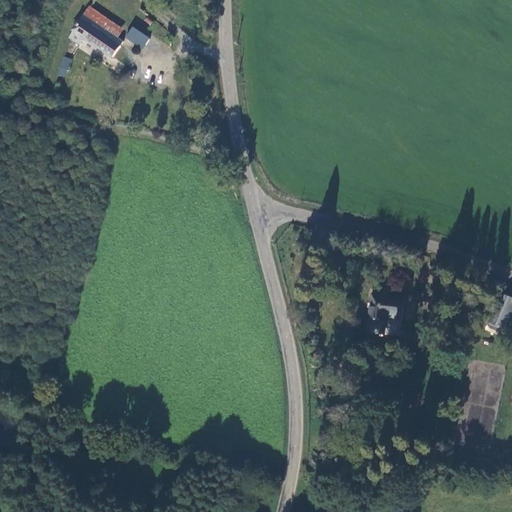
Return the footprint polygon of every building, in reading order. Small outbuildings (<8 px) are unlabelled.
[(90,7),(85,15),(117,37),(123,29),(90,7)] [(117,37),(85,15),(69,38),(79,45),(85,38),(114,58),(125,43),(117,37)] [(133,28),(125,39),(142,51),(150,40),(133,28)] [(57,75),(66,78),(72,59),(62,56),(57,75)] [(403,297),(371,292),(367,317),(385,320),(386,315),(400,317),(403,297)] [(511,311),(511,295),(503,292),(491,324),(505,330),(511,311)]
